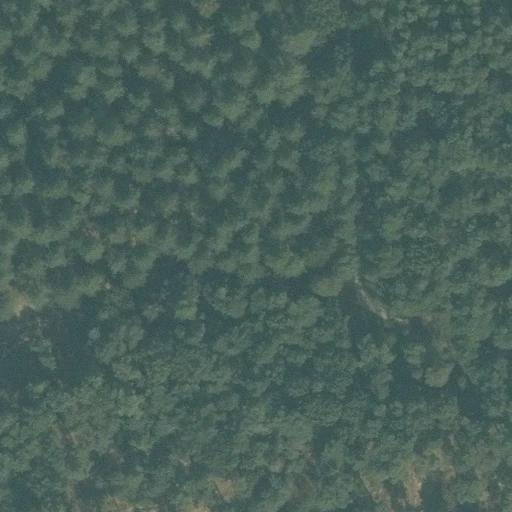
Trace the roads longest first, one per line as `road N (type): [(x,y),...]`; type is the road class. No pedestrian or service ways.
road 1 (track): [(354,287),(200,234),(156,241)]
road 2 (track): [(156,241),(0,298)]
road 3 (track): [(511,340),(354,287)]
